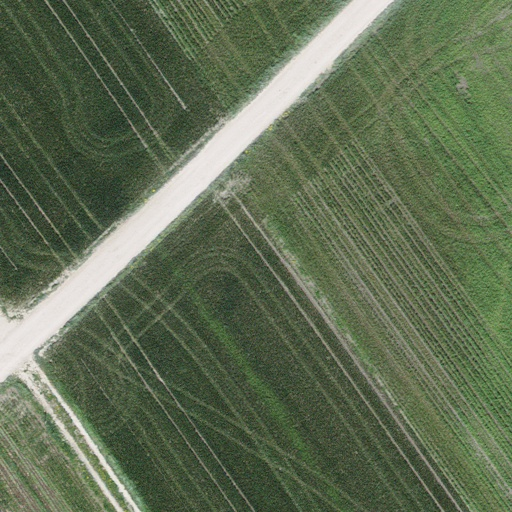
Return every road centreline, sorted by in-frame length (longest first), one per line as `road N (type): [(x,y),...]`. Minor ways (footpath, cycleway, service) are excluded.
road 1 (track): [(365,0),(0,358)]
road 2 (track): [(0,337),(125,511)]
